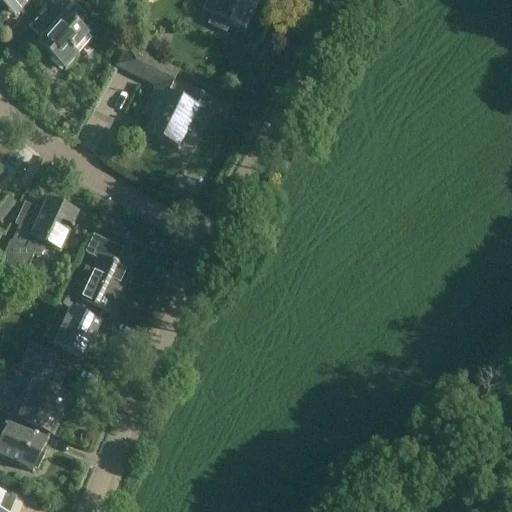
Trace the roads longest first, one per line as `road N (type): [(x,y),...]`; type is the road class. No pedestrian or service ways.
road 1 (residential): [(93,511),(210,247)]
road 2 (residential): [(210,247),(346,0)]
road 3 (residential): [(210,247),(0,106)]
